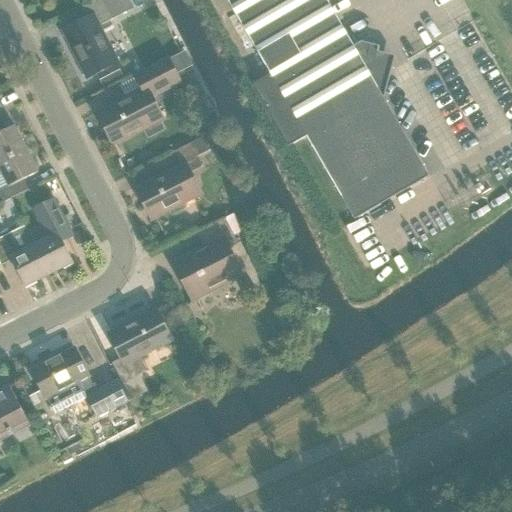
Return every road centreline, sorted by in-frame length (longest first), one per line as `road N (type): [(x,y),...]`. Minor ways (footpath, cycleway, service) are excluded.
road 1 (unclassified): [(115,277),(98,214),(0,20)]
road 2 (secondary): [(275,511),(511,402)]
road 3 (residential): [(0,347),(109,290),(115,277)]
